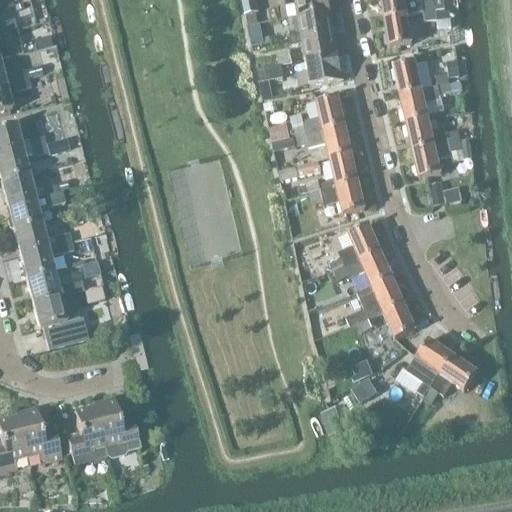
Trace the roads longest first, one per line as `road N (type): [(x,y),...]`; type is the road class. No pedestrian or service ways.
road 1 (residential): [(349,0),(399,231),(437,307),(477,342)]
road 2 (residential): [(118,375),(36,390),(9,372),(0,354)]
